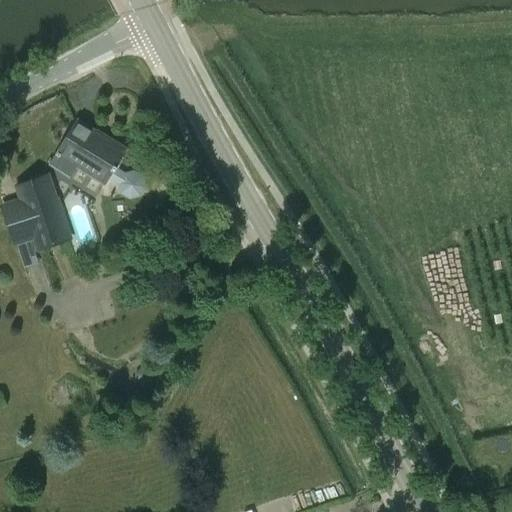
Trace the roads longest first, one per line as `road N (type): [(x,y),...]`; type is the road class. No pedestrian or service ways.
road 1 (tertiary): [(423,511),(153,27)]
road 2 (tertiary): [(0,100),(153,27)]
